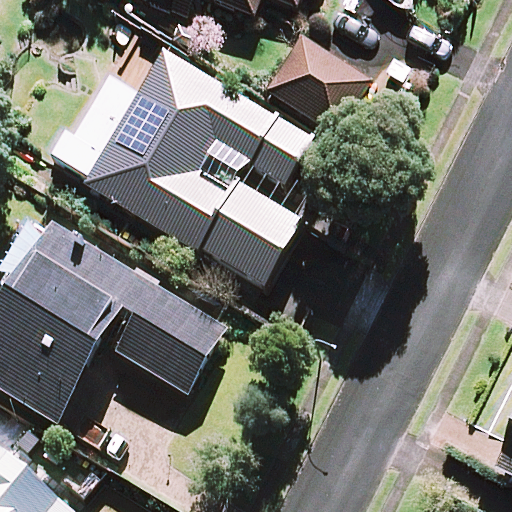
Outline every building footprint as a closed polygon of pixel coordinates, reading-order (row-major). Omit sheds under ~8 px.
[(312,0),(136,0),(189,22),(197,0),(204,0),(256,22),(264,0),(271,0),(306,15),(312,0)] [(316,143),(134,40),(87,123),(81,120),(57,162),(95,184),(91,191),(269,291),(307,224),(279,208),(316,143)] [(373,85),(306,44),(273,98),(340,139),(373,85)] [(60,232),(54,240),(28,225),(0,272),(0,277),(24,292),(0,331),(0,392),(62,430),(109,351),(190,400),(230,334),(60,232)] [(0,511),(72,511),(0,446),(0,511)] [(511,446),(502,467),(511,471),(511,446)]
